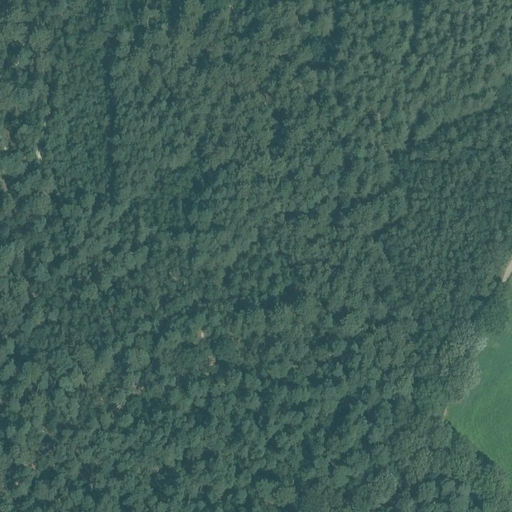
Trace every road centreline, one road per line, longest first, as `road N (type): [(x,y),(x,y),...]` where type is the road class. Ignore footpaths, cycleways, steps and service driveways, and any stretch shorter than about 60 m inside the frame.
road 1 (unknown): [(402,483),(347,482),(337,471),(328,440),(347,405),(346,385),(281,337),(272,316),(42,168),(36,151),(49,118),(44,69),(58,27),(57,10),(45,0)]
road 2 (track): [(0,413),(68,353),(29,287),(28,258),(0,175)]
road 3 (track): [(421,441),(511,263)]
